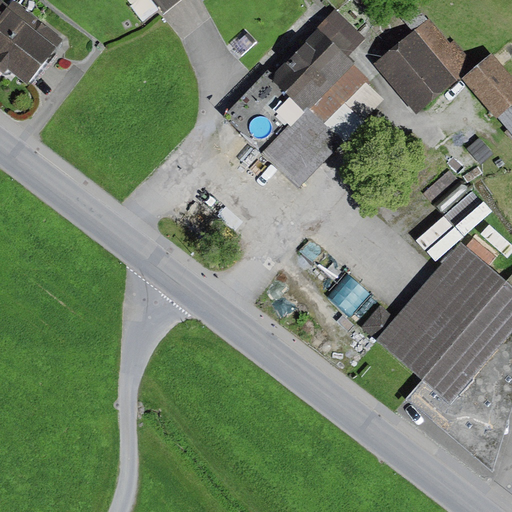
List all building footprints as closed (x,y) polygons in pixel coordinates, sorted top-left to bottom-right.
[(0,0),(0,18),(10,7),(0,0)] [(153,0),(165,13),(181,0),(153,0)] [(10,7),(0,18),(0,71),(4,75),(7,71),(28,87),(64,41),(14,1),(10,7)] [(336,11),(271,77),(307,112),(309,109),(353,64),(344,57),(364,37),(336,11)] [(429,18),(374,68),(418,115),(473,65),(429,18)] [(511,81),(492,59),(464,83),(511,137),(511,81)] [(369,80),(353,64),(309,109),(326,125),(369,80)] [(458,245),(378,341),(425,379),(504,283),(458,245)] [(511,274),(504,283),(425,379),(406,403),(492,478),(511,411),(511,274)]
